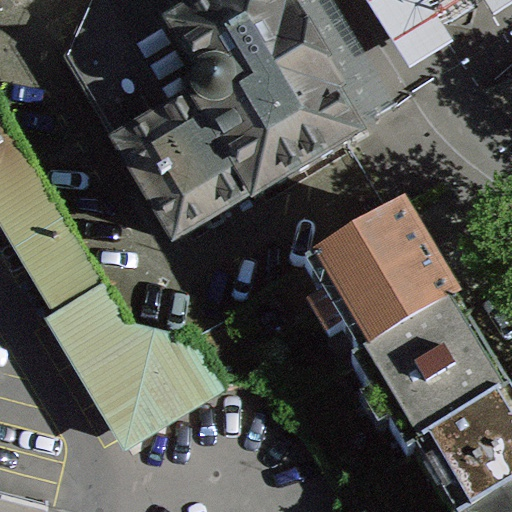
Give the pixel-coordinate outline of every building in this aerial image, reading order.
[(254,198),(353,139),(291,36),(269,0),(93,0),(66,60),(175,241),(252,194),(254,198)] [(511,0),(363,0),(409,72),(511,8),(511,0)] [(0,227),(7,223),(62,315),(53,320),(128,444),(220,389),(191,341),(186,344),(126,329),(0,118),(0,227)] [(418,242),(402,215),(273,292),(291,323),(313,310),(331,339),(349,369),(353,367),(456,305),(418,242)] [(456,305),(353,367),(406,457),(415,452),(509,395),(510,395),(472,332),(456,305)] [(256,369),(158,431),(210,511),(331,511),(336,495),(256,369)] [(511,399),(509,395),(415,452),(450,511),(479,511),(511,492),(511,399)] [(511,511),(511,492),(479,511),(511,511)]
